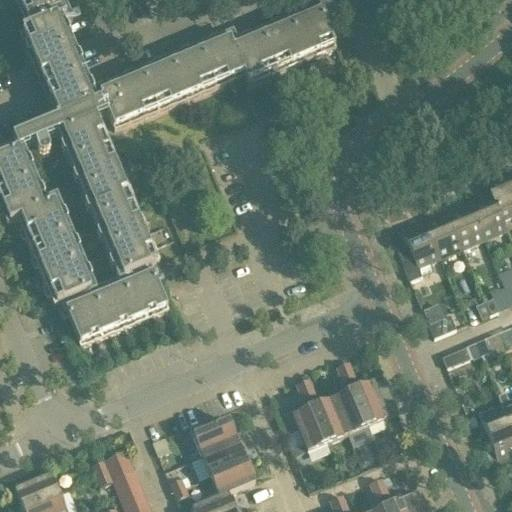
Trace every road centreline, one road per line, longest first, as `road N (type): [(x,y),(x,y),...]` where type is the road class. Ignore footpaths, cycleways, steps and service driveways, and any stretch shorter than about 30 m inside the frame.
road 1 (tertiary): [(379,305),(344,222),(344,175),(414,109)]
road 2 (residential): [(57,441),(234,368)]
road 3 (residential): [(88,0),(102,34),(133,45),(214,8)]
road 4 (residential): [(234,368),(379,305)]
road 5 (residential): [(296,511),(234,368)]
road 6 (tertiary): [(465,506),(404,363)]
road 7 (residential): [(57,441),(0,306)]
road 8 (tertiary): [(414,109),(511,31)]
road 9 (residential): [(414,109),(363,0)]
